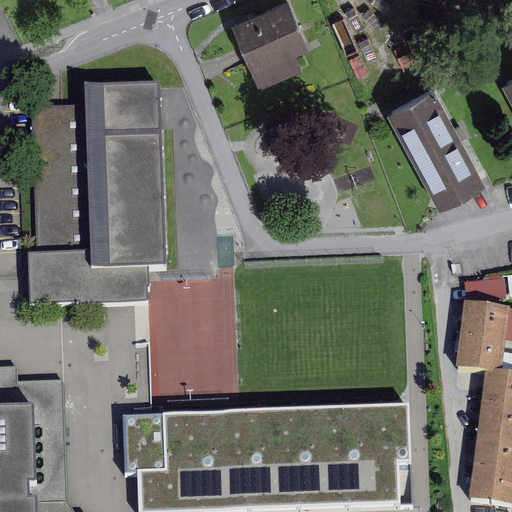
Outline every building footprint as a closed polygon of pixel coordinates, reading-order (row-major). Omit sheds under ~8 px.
[(307,52),(283,0),(249,0),(225,11),(254,76),(307,52)] [(490,176),(440,84),(390,111),(440,203),(490,176)] [(170,271),(164,87),(88,90),(88,107),(36,109),(41,257),(32,257),(34,308),(84,306),(84,308),(153,306),(152,291),(154,291),(153,272),(170,271)] [(511,316),(511,309),(470,306),(463,372),(489,374),(477,499),(511,502),(511,373),(507,373),(511,316)] [(0,511),(91,511),(88,504),(73,505),(69,383),(23,384),(23,369),(0,369),(0,511)] [(407,409),(127,419),(129,475),(141,475),(142,511),(174,511),(410,504),(407,409)]
